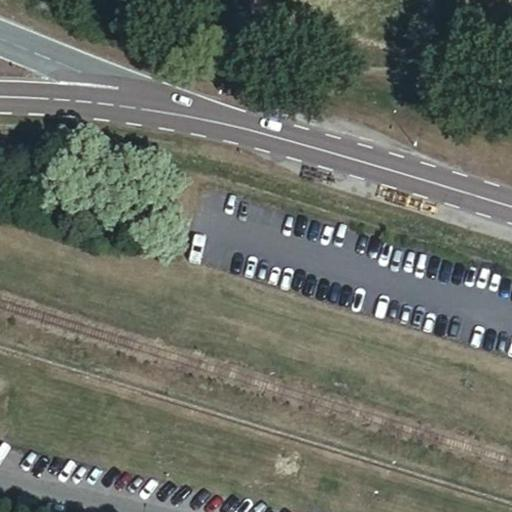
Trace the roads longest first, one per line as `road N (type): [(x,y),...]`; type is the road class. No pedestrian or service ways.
road 1 (tertiary): [(147,108),(511,208)]
road 2 (unclassified): [(147,108),(0,46)]
road 3 (tertiary): [(0,105),(147,108)]
